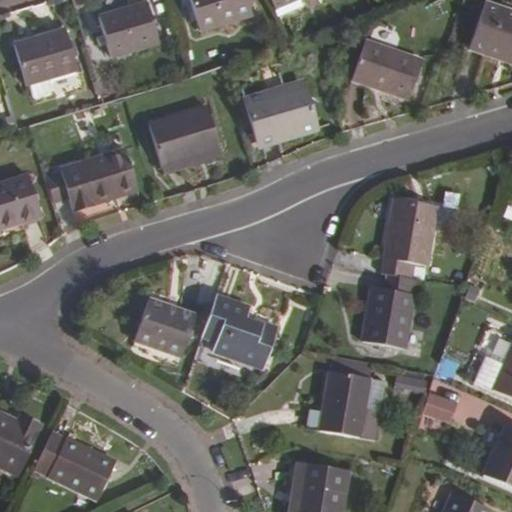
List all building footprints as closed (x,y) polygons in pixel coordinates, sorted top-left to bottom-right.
[(246,0),(189,0),(199,33),(251,17),(246,0)] [(269,0),(277,18),(302,7),(299,0),(269,0)] [(511,11),(484,2),(468,50),(511,65),(511,11)] [(146,3),(97,17),(110,60),(159,45),(146,3)] [(65,30),(13,45),(26,86),(76,72),(65,30)] [(422,62),(364,41),(351,81),(408,101),(422,62)] [(302,81),(243,99),(253,134),(273,127),(277,140),(317,128),(302,81)] [(103,111),(100,102),(88,107),(90,115),(103,111)] [(206,107),(147,125),(160,168),(219,151),(206,107)] [(273,127),(253,134),(257,147),(277,140),(273,127)] [(124,149),(59,170),(43,175),(53,206),(68,200),(72,213),(115,199),(115,196),(136,189),(124,149)] [(219,151),(160,168),(163,176),(221,158),(219,151)] [(28,175),(0,184),(0,230),(40,218),(28,175)] [(393,199),(380,274),(385,275),(410,280),(413,265),(426,268),(437,207),(393,199)] [(370,288),(361,343),(404,350),(416,281),(410,280),(385,275),(382,290),(370,288)] [(484,287),(472,281),(466,299),(478,304),(484,287)] [(215,342),(213,351),(263,369),(276,329),(246,319),(249,309),(216,298),(201,337),(215,342)] [(195,316),(148,299),(133,342),(180,358),(195,316)] [(511,343),(502,366),(491,391),(511,400),(511,343)] [(331,356),(318,432),(359,439),(364,409),(372,364),(331,356)] [(473,383),(491,391),(502,366),(484,358),(473,383)] [(441,365),(438,373),(452,379),(454,374),(449,371),(450,369),(441,365)] [(396,377),(395,389),(425,390),(425,378),(396,377)] [(459,401),(462,388),(433,381),(429,394),(459,401)] [(423,415),(449,424),(456,404),(429,396),(423,415)] [(364,409),(359,439),(374,442),(379,412),(364,409)] [(0,414),(0,467),(16,476),(41,427),(20,417),(17,423),(0,414)] [(511,429),(504,426),(481,477),(511,490),(511,429)] [(51,432),(33,471),(97,501),(115,462),(51,432)] [(296,463),(288,511),(295,511),(304,464),(296,463)] [(304,464),(295,511),(341,511),(348,472),(304,464)] [(451,493),(442,511),(490,511),(491,511),(451,493)]
